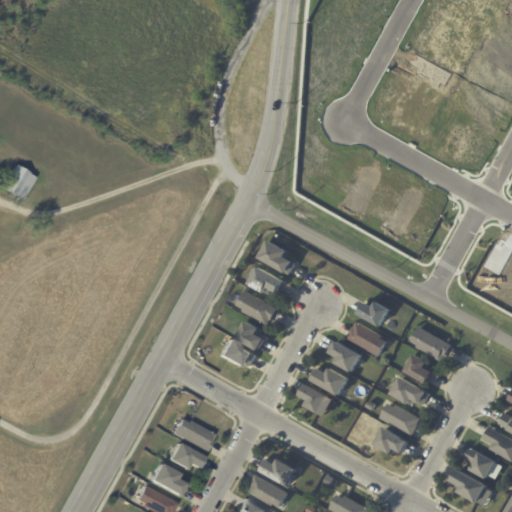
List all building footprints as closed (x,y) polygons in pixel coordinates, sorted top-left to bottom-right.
[(0,191),(6,182),(14,167),(29,175),(29,176),(34,179),(21,201),(16,198),(15,199),(0,191)] [(289,258),(288,259),(296,264),(290,276),(259,259),(268,242),(290,254),(289,258)] [(511,255),(500,276),(484,267),(497,244),(503,247),(505,244),(511,248),(511,255)] [(284,284),(278,294),(273,291),(270,296),(250,285),(260,268),(285,282),(284,284)] [(278,312),(273,321),(272,321),(268,327),(244,312),(245,310),(239,306),(247,292),(279,310),(278,312)] [(391,311),(381,328),(359,316),(366,304),(374,309),(377,304),(391,311)] [(261,336),(260,337),(265,340),(259,351),(237,340),(246,322),(263,332),(261,336)] [(383,337),(381,340),(388,343),(380,358),(347,340),(354,328),(355,329),(358,323),(383,337)] [(451,347),(445,357),(441,363),(417,349),(418,346),(411,343),(419,328),(451,346),(451,347)] [(227,340),(257,357),(251,368),(248,366),(247,367),(242,364),(239,370),(217,357),(227,340)] [(361,359),(352,374),(336,365),(337,364),(335,363),(338,358),(331,354),(337,343),(362,357),(361,359)] [(429,368),(428,371),(434,374),(427,385),(405,373),(415,356),(431,365),(429,368)] [(330,373),(332,370),(350,380),(340,397),(312,381),(318,369),(329,375),(330,373)] [(400,379),(431,395),(425,406),(421,404),(420,405),(415,402),(412,407),(391,395),(399,378),(400,379)] [(330,397),(321,414),(307,406),(310,401),(302,396),(308,385),(330,397)] [(373,411),(367,408),(370,403),(376,406),(373,411)] [(396,406),(421,420),(418,426),(419,426),(412,438),(380,419),(388,405),(395,409),(396,406)] [(511,432),(509,431),(509,430),(501,425),(506,414),(511,417),(511,432)] [(187,422),(212,436),(209,441),(210,441),(203,453),(171,435),(179,421),(186,424),(187,422)] [(511,463),(490,450),(493,445),(483,439),(489,428),(511,440),(511,463)] [(408,444),(402,454),(397,451),(394,457),(374,446),(384,429),(409,443),(408,444)] [(200,459),(195,470),(190,467),(187,472),(167,461),(176,444),(201,458),(200,459)] [(495,468),(488,481),(472,472),(476,466),(466,460),(473,449),(498,464),(495,468)] [(278,464),(280,461),(298,471),(289,488),(260,472),(267,460),(277,466),(278,464)] [(176,480),(175,481),(185,487),(178,499),(147,481),(156,464),(178,476),(176,480)] [(460,490),(462,487),(453,482),(460,471),(489,487),(479,504),(460,493),(461,492),(459,492),(460,490)] [(284,504),(281,509),(275,505),(273,508),(249,494),(252,488),(251,488),(257,476),(289,495),(284,504)] [(175,506),(171,511),(149,511),(141,507),(142,505),(135,501),(144,487),(176,505),(175,506)] [(346,497),(371,511),(370,511),(331,511),(330,511),(338,496),(345,500),(346,497)] [(239,511),(237,511),(244,499),(266,511),(239,511)]
